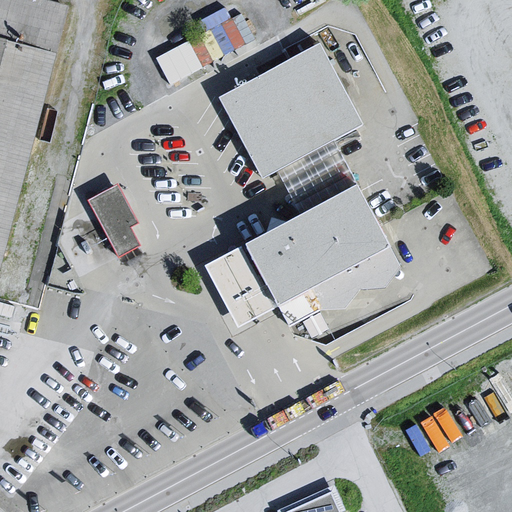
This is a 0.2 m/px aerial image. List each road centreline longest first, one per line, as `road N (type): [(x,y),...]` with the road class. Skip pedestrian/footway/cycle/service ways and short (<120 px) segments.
road 1 (unknown): [(279,424),(169,280),(214,196),(175,92),(328,14),(357,41),(375,85),(388,177)]
road 2 (tertiary): [(511,299),(116,511)]
